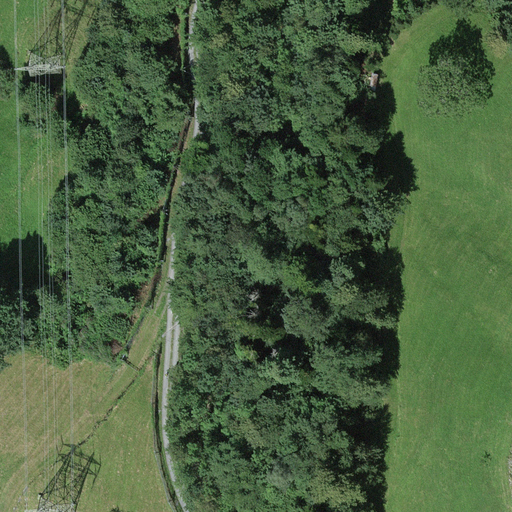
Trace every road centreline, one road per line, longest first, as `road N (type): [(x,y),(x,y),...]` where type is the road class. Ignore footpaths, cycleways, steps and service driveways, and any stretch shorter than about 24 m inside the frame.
road 1 (track): [(384,507),(400,235),(386,89),(401,45),(466,0)]
road 2 (track): [(202,0),(194,47),(203,126),(179,201),(167,391),(175,477),(190,511)]
road 3 (track): [(173,277),(130,368),(98,413),(24,476),(4,511)]
road 4 (track): [(119,0),(75,103),(0,222)]
